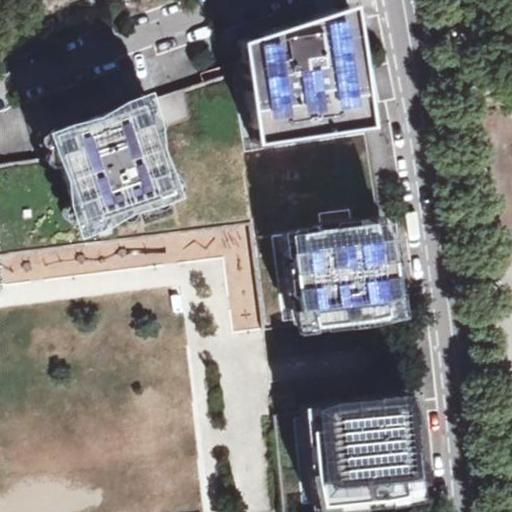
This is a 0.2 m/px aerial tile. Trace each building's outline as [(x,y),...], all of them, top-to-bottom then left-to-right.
[(289,25),(239,42),(243,69),(255,142),(367,124),(349,4),(289,25)] [(171,202),(182,232),(250,225),(262,327),(283,326),(298,326),(286,232),(383,219),(381,207),(370,138),(367,124),(255,142),(243,69),(138,103),(167,190),(171,202)] [(167,190),(138,103),(88,120),(51,133),(58,156),(80,219),(167,190)] [(0,254),(182,232),(171,202),(167,190),(80,219),(58,156),(0,163),(0,254)] [(383,219),(286,232),(298,326),(341,321),(377,316),(395,314),(383,219)] [(348,406),(306,411),(317,504),(383,496),(403,494),(413,493),(403,400),(387,402),(348,406)] [(317,504),(306,411),(277,415),(272,416),(281,502),(281,511),(384,511),(383,496),(317,504)]
